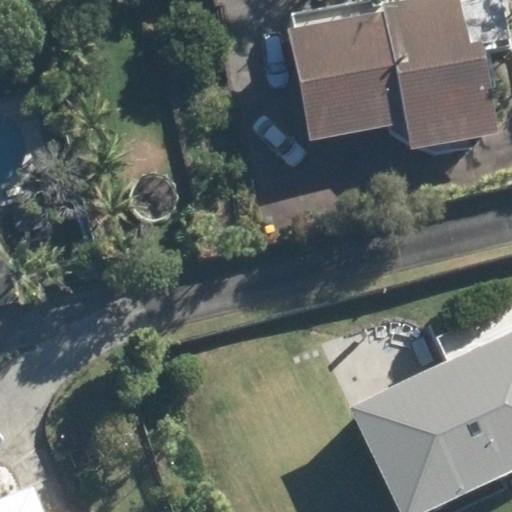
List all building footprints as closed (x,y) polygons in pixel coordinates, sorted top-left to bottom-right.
[(289,0),(235,0),(237,12),(290,4),(289,0)] [(425,0),(378,10),(379,15),(284,34),(307,147),(403,126),(409,151),(496,134),(479,49),(510,42),(501,2),(457,10),(454,0),(425,0)] [(0,309),(11,307),(0,250),(0,309)] [(511,330),(346,411),(394,511),(429,511),(511,473),(511,330)] [(363,463),(337,474),(350,500),(375,488),(363,463)] [(37,511),(28,489),(0,500),(0,511),(37,511)]
